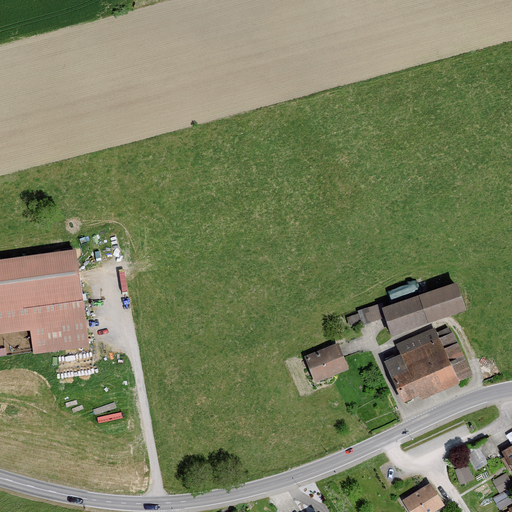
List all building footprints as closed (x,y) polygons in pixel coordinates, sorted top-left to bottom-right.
[(122,245),(116,224),(110,225),(116,246),(122,245)] [(73,250),(0,260),(0,334),(28,331),(31,355),(88,347),(73,250)] [(454,283),(380,307),(390,336),(464,311),(454,283)] [(349,323),(360,321),(361,321),(379,318),(377,305),(347,310),(349,323)] [(402,355),(388,361),(404,399),(467,371),(450,332),(437,338),(433,330),(398,345),(402,355)] [(336,344),(306,356),(315,380),(346,368),(336,344)] [(511,444),(499,452),(511,472),(511,444)] [(476,467),(486,462),(478,445),(468,449),(476,467)] [(469,462),(456,467),(461,482),(474,477),(469,462)] [(498,489),(511,485),(511,480),(510,471),(494,476),(498,489)] [(488,479),(473,488),(481,501),(496,491),(488,479)] [(430,485),(404,501),(411,511),(431,511),(442,505),(430,485)]
